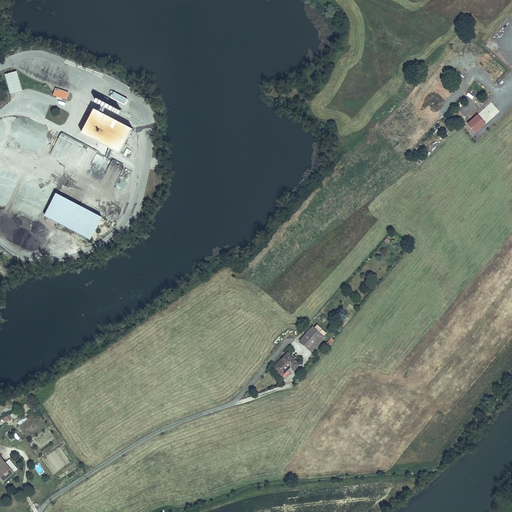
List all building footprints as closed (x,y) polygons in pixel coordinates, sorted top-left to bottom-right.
[(18,88),(12,69),(1,73),(7,91),(18,88)] [(115,83),(107,78),(101,86),(110,92),(115,83)] [(64,89),(48,83),(46,89),(62,95),(64,89)] [(479,99),(481,95),(474,90),(472,94),(479,99)] [(105,106),(108,108),(112,101),(103,95),(101,98),(107,102),(105,106)] [(111,107),(131,119),(134,114),(127,109),(128,107),(122,103),(121,106),(114,102),(111,107)] [(92,114),(73,104),(71,110),(89,119),(92,114)] [(121,154),(133,129),(95,110),(82,135),(121,154)] [(467,123),(476,133),(487,124),(478,114),(467,123)] [(92,149),(90,152),(116,165),(118,162),(92,149)] [(45,213),(90,235),(101,213),(56,191),(45,213)] [(49,232),(50,246),(61,246),(60,232),(49,232)] [(310,324),(297,337),(308,348),(321,334),(310,324)] [(322,336),(309,350),(313,354),(326,339),(322,336)] [(288,355),(275,368),(283,376),(291,367),(295,371),(300,366),(288,355)] [(2,418),(4,422),(14,418),(12,413),(2,418)] [(0,476),(10,468),(1,458),(0,458),(0,476)] [(38,463),(34,465),(39,474),(44,472),(38,463)]
